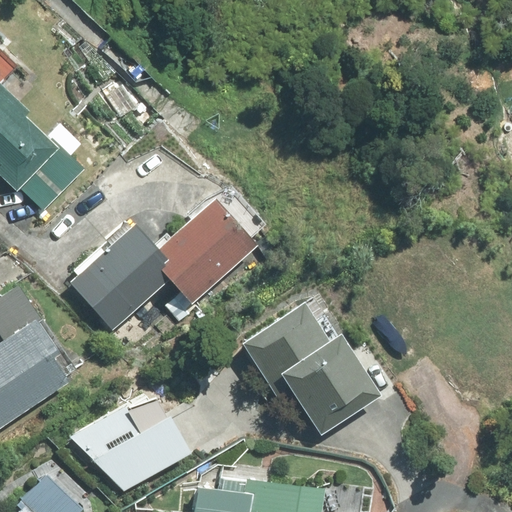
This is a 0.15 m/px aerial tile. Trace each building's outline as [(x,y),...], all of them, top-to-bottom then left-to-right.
[(0,76),(15,61),(0,47),(0,180),(12,193),(17,188),(39,209),(83,164),(70,151),(80,141),(57,118),(44,132),(21,110),(26,104),(0,78),(0,76)] [(152,240),(132,218),(65,278),(110,328),(167,277),(176,287),(163,299),(180,319),(196,304),(192,300),(248,249),(201,196),(152,240)] [(428,254),(390,283),(410,309),(374,336),(401,372),(439,344),(489,411),(511,393),(511,338),(480,295),(467,305),(428,254)] [(0,427),(75,380),(14,285),(0,293),(0,427)] [(323,337),(297,298),(235,338),(278,403),(290,395),(313,431),(376,390),(335,328),(323,337)] [(117,488),(186,449),(147,390),(70,431),(117,488)] [(70,511),(76,507),(39,472),(12,501),(17,506),(11,511),(70,511)] [(218,486),(196,483),(192,511),(317,511),(321,488),(220,472),(218,486)]
